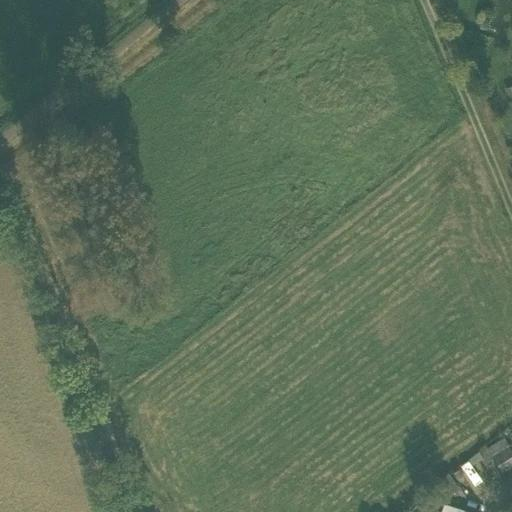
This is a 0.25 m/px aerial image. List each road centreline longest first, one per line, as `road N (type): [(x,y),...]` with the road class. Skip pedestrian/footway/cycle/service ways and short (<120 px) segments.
road 1 (track): [(0,142),(181,0)]
road 2 (track): [(428,0),(511,206)]
